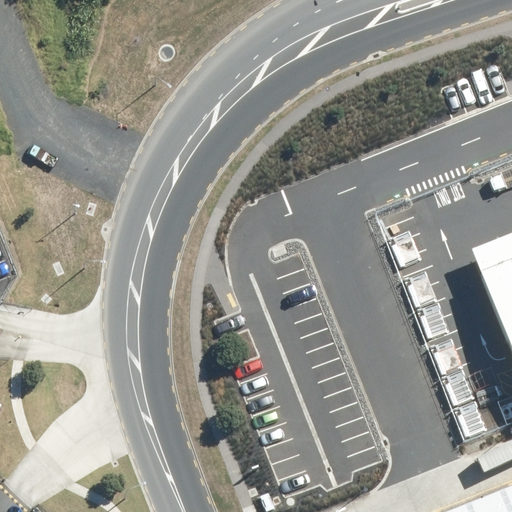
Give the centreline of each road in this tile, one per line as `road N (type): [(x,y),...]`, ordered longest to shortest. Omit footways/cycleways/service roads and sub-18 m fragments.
road 1 (unclassified): [(217,107),(167,183),(134,297),(138,373),(187,511)]
road 2 (unclassified): [(483,0),(326,50),(217,107)]
road 3 (unclassified): [(217,107),(335,0)]
